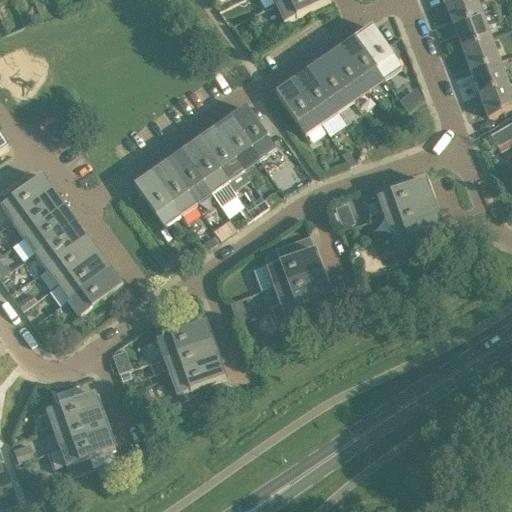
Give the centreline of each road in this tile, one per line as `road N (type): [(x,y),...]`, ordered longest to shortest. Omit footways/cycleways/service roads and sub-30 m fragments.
road 1 (residential): [(82,207),(357,23)]
road 2 (primary): [(250,511),(511,337)]
road 3 (residential): [(461,149),(405,0)]
road 4 (residential): [(461,149),(314,199)]
road 5 (residential): [(206,274),(96,351)]
road 6 (residential): [(314,199),(206,274)]
road 7 (residential): [(96,351),(49,374),(25,361),(0,325)]
